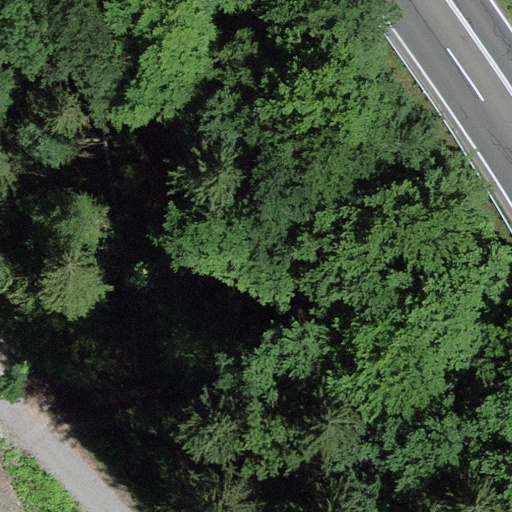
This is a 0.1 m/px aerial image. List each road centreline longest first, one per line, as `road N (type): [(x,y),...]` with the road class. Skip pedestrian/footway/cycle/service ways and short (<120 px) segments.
road 1 (track): [(0,393),(109,511)]
road 2 (trunk): [(511,122),(429,0)]
